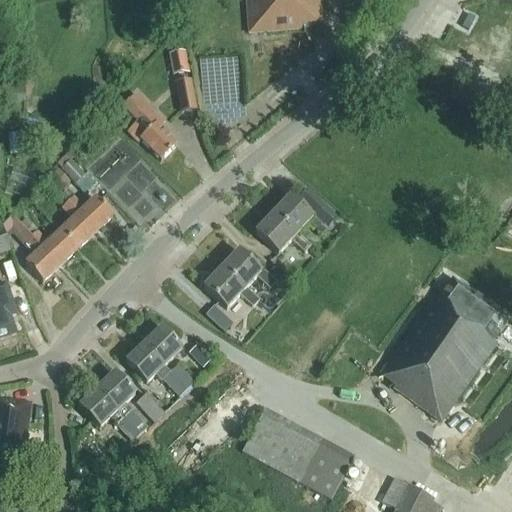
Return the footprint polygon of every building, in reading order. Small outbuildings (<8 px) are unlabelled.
[(321,25),(318,0),(245,0),(248,33),(301,30),(301,26),(321,25)] [(170,55),(172,75),(191,73),(189,52),(170,55)] [(195,112),(189,80),(172,84),(179,115),(195,112)] [(160,163),(176,148),(158,130),(163,125),(135,96),(122,109),(137,124),(127,133),(137,145),(140,142),(160,163)] [(28,139),(11,137),(8,156),(25,158),(28,139)] [(84,175),(70,161),(59,171),(73,186),(84,175)] [(69,184),(56,170),(45,181),(58,195),(69,184)] [(289,199),(272,217),(295,239),(297,236),(308,225),(320,237),(327,230),(326,230),(336,219),(307,191),(295,204),(289,199)] [(72,199),(66,204),(95,235),(112,219),(94,200),(83,211),(72,199)] [(72,222),(59,233),(77,252),(95,235),(66,204),(61,210),(72,222)] [(310,248),(297,236),(295,239),(272,217),(254,235),(277,257),(291,243),(303,255),(310,248)] [(12,219),(1,230),(4,239),(9,233),(33,258),(24,266),(42,285),(58,269),(30,239),(19,227),(12,219)] [(1,230),(0,230),(0,256),(9,253),(4,239),(1,230)] [(36,233),(30,239),(58,269),(77,252),(59,233),(47,245),(36,233)] [(269,291),(275,284),(262,272),(260,274),(238,253),(220,272),(243,293),(245,291),(256,279),(269,291)] [(258,303),(245,291),(243,293),(220,272),(203,290),(225,312),(239,297),(252,309),(258,303)] [(379,376),(395,387),(392,390),(440,425),(495,347),(492,344),(501,332),(503,334),(509,326),(506,325),(508,322),(451,281),(435,304),(432,301),(379,376)] [(9,319),(16,316),(11,301),(0,304),(0,340),(15,336),(9,319)] [(231,326),(213,309),(204,318),(222,335),(231,326)] [(163,369),(181,352),(160,331),(143,348),(163,369)] [(198,346),(188,355),(203,371),(212,362),(198,346)] [(163,369),(143,348),(125,364),(146,386),(154,378),(160,385),(161,383),(177,400),(185,392),(169,375),(163,369)] [(169,375),(185,392),(192,385),(176,368),(169,375)] [(124,407),(134,397),(113,375),(96,392),(116,414),(138,437),(145,431),(146,433),(163,417),(144,396),(134,406),(144,417),(139,423),(124,407)] [(138,437),(116,414),(96,392),(78,409),(99,431),(109,421),(131,445),(138,437)] [(0,473),(20,476),(23,451),(25,451),(30,406),(0,402),(0,473)] [(355,462),(322,444),(265,412),(241,456),(332,505),(355,462)] [(167,499),(185,482),(160,457),(143,474),(167,499)] [(441,511),(442,511),(431,505),(433,502),(407,488),(407,489),(394,482),(381,506),(392,511),(441,511)]
